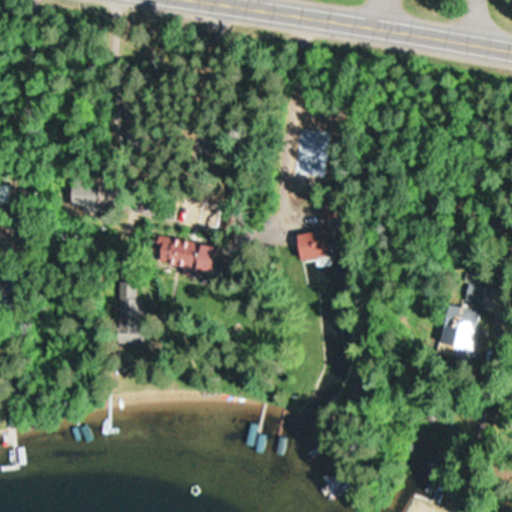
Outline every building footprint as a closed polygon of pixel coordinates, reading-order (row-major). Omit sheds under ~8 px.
[(0,202),(15,203),(15,187),(0,186),(0,202)] [(298,260),(332,255),(328,229),(294,235),(298,260)] [(198,266),(200,258),(206,260),(210,247),(163,233),(157,254),(198,266)] [(0,251),(0,269),(4,272),(13,258),(1,251),(0,251)] [(121,282),(118,344),(140,345),(143,284),(121,282)] [(479,332),(486,284),(470,282),(465,308),(451,306),(448,327),(479,332)]
